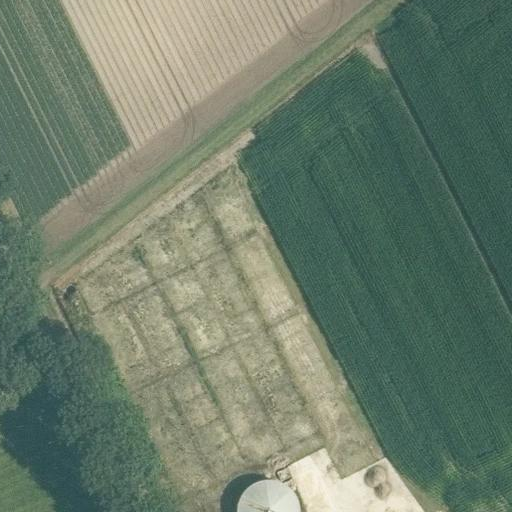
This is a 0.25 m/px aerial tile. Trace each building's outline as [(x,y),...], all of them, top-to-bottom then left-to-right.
[(511,354),(368,69),(353,76),(511,389),(511,354)] [(333,91),(511,443),(511,407),(348,84),(333,91)] [(511,460),(328,99),(314,106),(511,496),(511,460)] [(294,120),(480,484),(494,477),(309,113),(294,120)] [(472,488),(289,128),(275,135),(458,495),(472,488)] [(256,150),(436,506),(450,499),(270,143),(256,150)] [(393,439),(251,158),(236,165),(378,446),(393,439)] [(320,435),(336,467),(371,449),(233,177),(198,195),(201,200),(320,435)] [(169,218),(288,452),(319,436),(200,202),(169,218)] [(287,453),(171,226),(138,242),(254,470),(287,453)] [(251,469),(140,248),(109,263),(219,484),(251,469)] [(76,287),(184,505),(218,486),(108,272),(76,287)] [(293,478),(288,468),(276,473),(281,483),(293,478)] [(299,511),(299,507),(295,497),(292,493),(287,488),(281,484),(272,482),(266,481),(258,483),(251,486),(246,491),(242,497),(240,500),(239,505),(238,510),(238,511),(299,511)]
